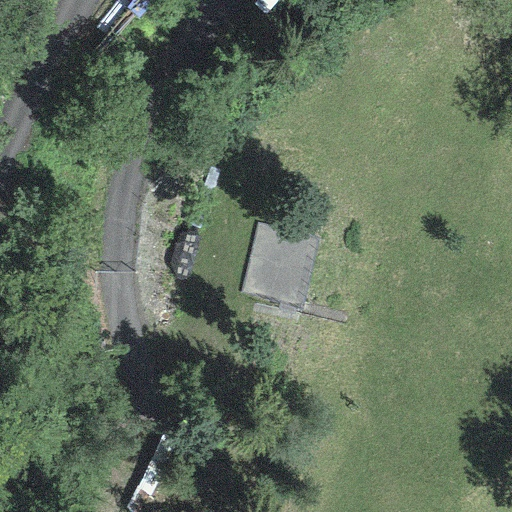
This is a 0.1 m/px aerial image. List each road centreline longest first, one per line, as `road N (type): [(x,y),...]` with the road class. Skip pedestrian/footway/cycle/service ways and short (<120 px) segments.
road 1 (track): [(150,375),(111,270),(129,169),(242,0)]
road 2 (track): [(75,0),(0,182)]
